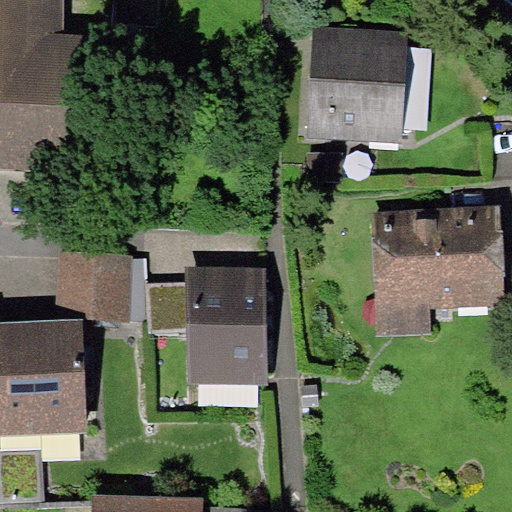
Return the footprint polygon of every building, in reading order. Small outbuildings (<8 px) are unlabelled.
[(0,0),(0,182),(80,186),(87,46),(58,45),(60,0),(0,0)] [(169,0),(93,0),(92,33),(168,36),(169,0)] [(400,39),(307,35),(303,142),(395,146),(400,39)] [(493,214),(367,213),(367,344),(428,344),(428,313),(492,314),(493,214)] [(131,256),(58,253),(55,315),(129,318),(131,256)] [(265,278),(183,277),(182,392),(265,392),(265,278)] [(0,435),(85,432),(80,318),(0,321),(0,435)] [(36,511),(35,464),(0,465),(0,511),(36,511)]
